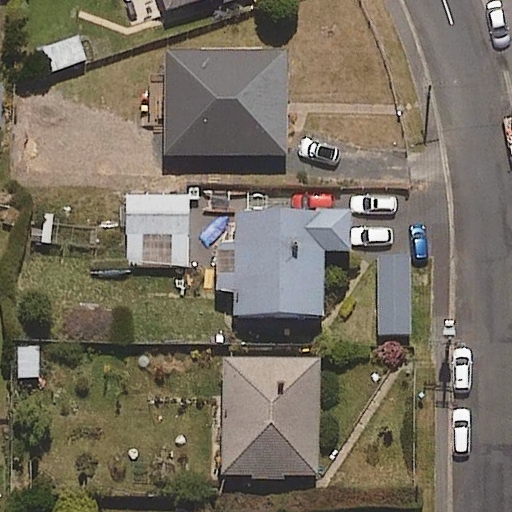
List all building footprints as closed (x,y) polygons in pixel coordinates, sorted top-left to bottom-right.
[(165,0),(169,10),(198,0),(165,0)] [(42,75),(86,61),(79,37),(34,51),(42,75)] [(288,155),(287,54),(165,56),(167,157),(288,155)] [(189,266),(187,196),(127,198),(129,267),(189,266)] [(324,253),(352,253),(352,212),(237,211),(237,254),(213,254),(213,291),(237,291),(237,316),(324,316),(324,253)] [(411,336),(411,257),(378,257),(378,335),(411,336)] [(320,477),(320,359),(225,359),(225,477),(320,477)]
